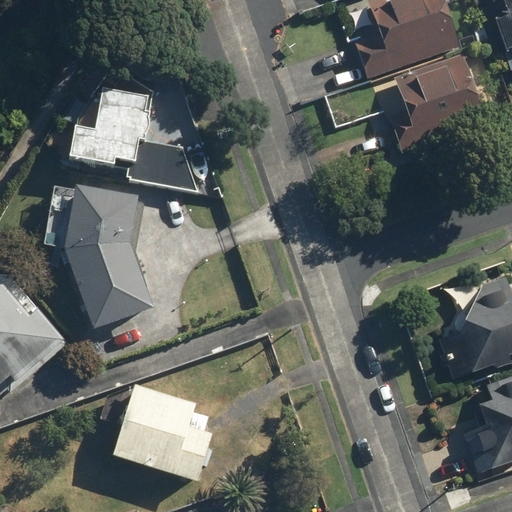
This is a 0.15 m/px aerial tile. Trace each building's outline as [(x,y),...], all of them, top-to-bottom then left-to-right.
[(373,36),(350,44),(363,81),(457,51),(440,0),(371,0),(362,3),(373,36)] [(511,0),(484,0),(504,57),(511,54),(511,0)] [(397,113),(383,117),(396,159),(482,134),(460,59),(387,80),(397,113)] [(122,183),(195,194),(178,152),(137,146),(144,103),(95,95),(89,135),(69,132),(64,167),(106,174),(107,167),(118,168),(118,171),(124,172),(122,183)] [(200,151),(185,156),(196,189),(211,184),(200,151)] [(58,257),(87,338),(148,316),(124,252),(132,203),(68,193),(58,257)] [(0,393),(64,336),(0,264),(0,393)] [(511,360),(511,306),(511,307),(501,276),(480,287),(455,337),(436,342),(449,380),(511,360)] [(511,459),(511,385),(462,398),(479,467),(511,459)] [(223,418),(132,386),(108,452),(199,484),(223,418)]
